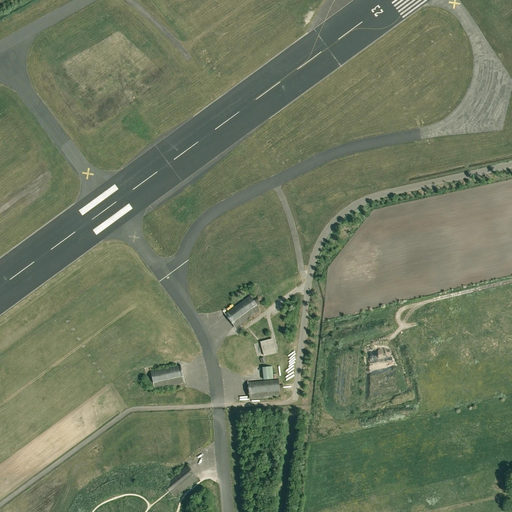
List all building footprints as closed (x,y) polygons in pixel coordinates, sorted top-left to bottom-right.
[(260,310),(259,308),(257,306),(260,304),(260,303),(258,301),(256,298),(253,300),(250,296),(235,307),(225,314),(235,328),(251,317),(260,310)] [(274,345),(272,339),(260,342),(264,355),(276,352),(274,347),(273,347),(273,345),(274,345)] [(153,384),(154,387),(154,389),(184,382),(181,365),(150,372),(151,377),(148,378),(149,381),(149,384),(150,385),(153,384)] [(272,366),(263,367),(264,377),(273,377),(272,366)] [(278,379),(248,382),(249,400),(280,397),(280,392),(283,392),(282,384),(279,385),(278,379)] [(198,479),(193,472),(188,465),(186,466),(184,467),(181,470),(180,471),(163,484),(166,488),(164,490),(167,493),(168,496),(171,494),(174,498),(190,485),(198,479)]
